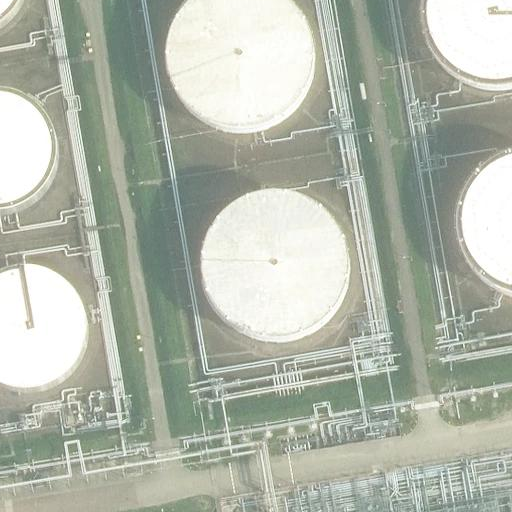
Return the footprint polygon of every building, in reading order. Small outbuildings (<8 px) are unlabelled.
[(0,0),(0,27),(10,22),(25,2),(25,0),(0,0)] [(181,99),(209,122),(255,129),(287,116),(311,90),(320,49),(308,10),(297,0),(186,0),(169,28),(166,64),(181,99)] [(432,64),(460,86),(505,93),(511,90),(511,0),(418,0),(417,29),(432,64)] [(0,211),(17,210),(38,197),(53,177),(59,152),(56,128),(47,111),(29,94),(4,85),(0,84),(0,211)] [(465,268),(493,290),(511,293),(511,146),(499,148),(471,167),(453,196),(450,232),(465,268)] [(212,312),(239,334),(285,341),(317,328),(341,302),(351,261),(338,222),(314,199),(281,188),(245,192),(217,211),(199,241),(196,276),(212,312)] [(0,384),(19,391),(49,387),(70,375),(85,355),(92,330),(89,306),(80,289),(62,271),(37,262),(12,263),(0,268),(0,384)] [(35,489),(47,487),(46,479),(34,482),(35,489)]
